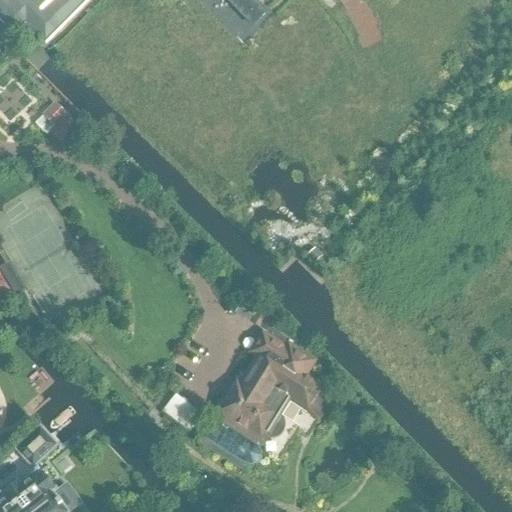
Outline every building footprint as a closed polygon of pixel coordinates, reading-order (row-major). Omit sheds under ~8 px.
[(0,0),(0,21),(21,43),(26,37),(19,31),(25,26),(44,45),(47,42),(74,16),(89,0),(0,0)] [(255,0),(227,0),(244,17),(259,3),(255,0)] [(54,129),(63,121),(66,117),(55,105),(43,117),(54,129)] [(63,121),(54,129),(50,133),(62,145),(75,133),(63,121)] [(9,264),(0,269),(0,270),(15,297),(24,291),(9,264)] [(202,441),(200,446),(242,472),(245,468),(245,467),(248,468),(252,468),(257,466),(259,463),(261,458),(261,454),(259,450),(257,448),(264,438),(269,442),(274,441),(278,440),(281,437),(284,433),(285,429),(285,425),(283,420),(279,417),(278,416),(288,399),(308,412),(322,389),(303,377),(311,363),(290,349),(293,344),(270,330),(279,316),(254,300),(246,295),(235,313),(243,318),(266,333),(263,337),(262,336),(251,353),(259,358),(234,399),(230,396),(218,414),(219,415),(218,417),(202,441)] [(39,430),(16,451),(32,467),(55,446),(39,430)] [(0,511),(73,511),(80,507),(64,486),(54,493),(41,476),(38,479),(36,476),(20,489),(18,485),(2,498),(4,501),(0,504),(0,511)]
